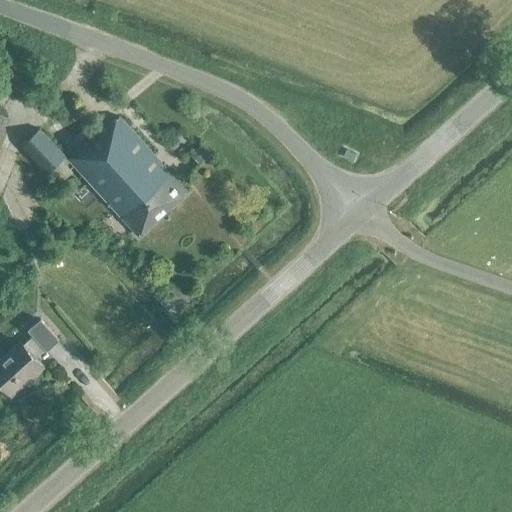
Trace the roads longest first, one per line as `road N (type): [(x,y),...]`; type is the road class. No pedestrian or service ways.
road 1 (tertiary): [(26,511),(354,217)]
road 2 (unclassified): [(0,4),(195,79),(287,139),(354,217)]
road 3 (tertiary): [(354,217),(511,76)]
